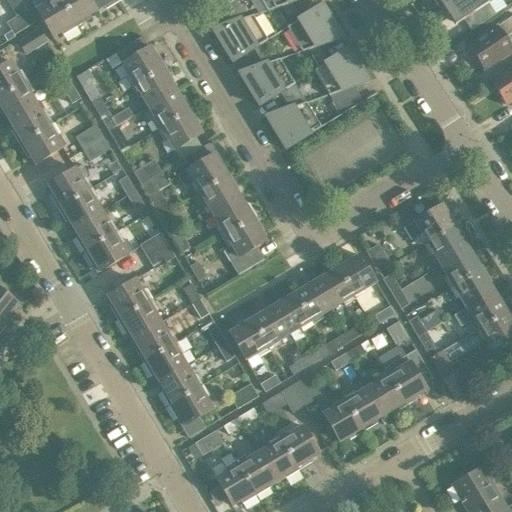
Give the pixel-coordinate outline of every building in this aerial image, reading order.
[(62,36),(76,28),(59,0),(45,0),(46,0),(45,0),(31,0),(30,1),(53,39),(61,34),(62,36)] [(59,0),(76,28),(90,20),(88,17),(96,12),(88,0),(59,0)] [(88,0),(96,12),(104,7),(106,10),(119,2),(117,0),(88,0)] [(243,12),(235,0),(226,6),(233,18),(243,12)] [(259,0),(267,12),(291,3),(300,0),(259,0)] [(432,0),(439,10),(454,0),(432,0)] [(454,0),(439,10),(439,11),(442,9),(454,27),(457,25),(494,0),(454,0)] [(511,0),(495,0),(502,11),(511,4),(511,0)] [(321,7),(301,20),(292,25),(293,27),(287,30),(301,53),(341,39),(321,7)] [(292,25),(301,20),(295,10),(286,16),(292,25)] [(14,36),(34,24),(27,12),(7,24),(11,31),(14,36)] [(253,17),(236,23),(213,31),(233,63),(254,50),(263,45),(268,42),(253,17)] [(484,71),(511,52),(511,35),(511,34),(511,18),(469,48),(484,71)] [(11,31),(3,36),(7,42),(15,37),(14,36),(11,31)] [(25,55),(46,43),(38,31),(18,43),(25,55)] [(132,89),(166,69),(157,55),(155,56),(150,48),(148,49),(142,38),(115,54),(129,76),(125,78),(132,89)] [(270,57),(263,45),(254,50),(261,63),(270,57)] [(311,57),(319,69),(328,63),(320,51),(311,57)] [(328,63),(319,69),(313,72),(328,97),(368,83),(348,51),(328,63)] [(280,94),(289,89),(295,85),(279,60),(240,75),(259,107),(280,94)] [(0,98),(11,92),(28,82),(21,71),(18,73),(11,62),(0,68),(0,98)] [(148,109),(176,92),(171,83),(173,82),(166,69),(132,89),(138,100),(141,98),(148,109)] [(511,69),(492,83),(498,93),(495,95),(502,105),(505,103),(506,105),(511,101),(511,69)] [(54,75),(63,90),(71,85),(62,70),(54,75)] [(88,71),(76,78),(83,90),(92,85),(95,83),(88,71)] [(9,122),(37,105),(31,95),(34,93),(28,82),(11,92),(0,98),(0,112),(2,116),(4,114),(9,122)] [(71,85),(63,90),(72,105),(81,100),(71,85)] [(92,104),(100,99),(92,85),(83,90),(92,104)] [(289,89),(280,94),(288,106),(296,101),(289,89)] [(157,132),(191,111),(183,98),(181,99),(176,92),(148,109),(154,119),(151,121),(157,132)] [(356,92),(333,105),(340,118),(363,104),(356,92)] [(306,104),(267,118),(286,151),(321,129),(306,104)] [(19,145),(52,125),(53,125),(47,114),(44,116),(37,105),(9,122),(14,131),(11,132),(19,145)] [(191,111),(157,132),(164,143),(167,141),(173,152),(202,135),(197,126),(199,125),(191,111)] [(99,117),(108,132),(117,127),(107,112),(99,117)] [(53,125),(52,125),(19,145),(27,159),(30,157),(35,166),(66,147),(53,125)] [(75,139),(82,151),(103,139),(96,126),(75,139)] [(125,142),(117,127),(108,132),(117,147),(125,142)] [(103,139),(82,151),(89,163),(110,150),(103,139)] [(196,166),(186,173),(177,178),(185,190),(190,186),(196,196),(230,176),(222,163),(220,164),(208,145),(190,156),(196,166)] [(141,185),(161,173),(154,161),(133,173),(141,185)] [(50,197),(58,210),(92,189),(86,179),(88,177),(82,166),(76,170),(76,169),(47,186),(52,195),(50,197)] [(161,173),(141,185),(148,197),(168,185),(161,173)] [(212,216),(241,199),(236,191),(238,190),(230,176),(196,196),(203,207),(206,205),(212,216)] [(118,182),(127,197),(135,192),(126,177),(118,182)] [(68,222),(73,230),(101,213),(95,202),(98,200),(92,189),(58,210),(66,223),(68,222)] [(144,207),(135,192),(127,197),(135,212),(144,207)] [(222,239),(255,219),(247,206),(245,207),(241,199),(212,216),(218,227),(215,229),(222,239)] [(417,237),(423,247),(457,227),(449,213),(447,215),(441,206),(413,223),(402,230),(408,242),(417,237)] [(108,223),(101,213),(73,230),(78,238),(75,240),(83,253),(117,232),(111,221),(108,223)] [(163,225),(172,240),(181,235),(171,219),(163,225)] [(255,219),(222,239),(227,249),(223,252),(238,277),(264,261),(256,248),(266,242),(261,234),(263,233),(255,219)] [(465,240),(457,227),(423,247),(430,258),(433,256),(439,267),(468,250),(463,242),(465,240)] [(117,232),(83,253),(92,266),(94,265),(99,273),(133,253),(125,240),(123,241),(117,232)] [(147,259),(168,247),(160,234),(140,246),(147,259)] [(189,249),(181,235),(172,240),(181,254),(189,249)] [(378,274),(390,266),(378,246),(366,253),(378,274)] [(168,247),(147,259),(154,270),(174,258),(168,247)] [(468,250),(439,267),(446,277),(443,279),(449,290),(483,270),(475,256),(472,258),(468,250)] [(335,267),(355,300),(366,294),(364,291),(375,285),(358,256),(350,261),(348,259),(335,267)] [(199,283),(207,278),(198,262),(190,267),(199,283)] [(323,277),(315,282),(332,311),(342,304),(344,307),(355,300),(335,267),(321,275),(323,277)] [(483,270),(449,290),(456,301),(459,299),(465,309),(494,292),(489,285),(491,283),(483,270)] [(382,280),(391,296),(400,291),(391,275),(382,280)] [(117,321),(151,301),(144,290),(142,292),(135,281),(107,298),(112,307),(110,308),(117,321)] [(332,311),(315,282),(307,287),(305,284),(292,292),(312,326),(323,319),(321,317),(332,311)] [(182,290),(192,306),(201,301),(191,285),(182,290)] [(408,305),(400,291),(391,296),(400,310),(408,305)] [(0,324),(4,328),(14,316),(12,314),(18,307),(0,292),(0,324)] [(280,303),(272,308),(289,336),(299,330),(301,332),(312,326),(292,292),(278,300),(280,303)] [(498,300),(494,292),(465,309),(453,317),(460,328),(469,323),(475,332),(509,312),(501,299),(498,300)] [(132,341),(161,324),(155,313),(157,312),(151,301),(117,321),(126,335),(128,333),(132,341)] [(209,315),(201,301),(192,306),(200,320),(209,315)] [(379,325),(395,316),(390,307),(374,317),(379,325)] [(262,310),(249,318),(269,352),(280,345),(278,342),(289,336),(272,308),(263,313),(262,310)] [(475,333),(443,352),(449,362),(484,341),(491,353),(511,340),(511,317),(509,312),(475,332),(475,333)] [(258,358),(269,352),(249,318),(235,326),(237,329),(228,334),(245,362),(257,355),(258,358)] [(408,323),(417,338),(425,333),(416,318),(408,323)] [(408,339),(398,323),(386,330),(395,346),(408,339)] [(143,364),(177,344),(170,332),(167,334),(161,324),(132,341),(137,349),(135,351),(143,364)] [(366,333),(361,324),(346,334),(350,342),(366,333)] [(217,348),(218,348),(226,343),(217,328),(208,333),(217,348)] [(425,333),(417,338),(426,353),(435,348),(425,333)] [(346,334),(324,347),(329,355),(350,342),(346,334)] [(226,343),(218,348),(217,348),(226,363),(235,357),(226,343)] [(177,344),(143,364),(151,378),(154,376),(158,384),(187,367),(180,356),(183,354),(177,344)] [(360,345),(345,355),(350,363),(365,354),(360,345)] [(329,355),(324,347),(303,360),(308,368),(329,355)] [(383,370),(385,373),(405,407),(418,399),(417,396),(425,391),(422,385),(432,380),(414,351),(383,370)] [(455,373),(449,362),(443,352),(430,360),(443,380),(455,373)] [(335,372),(350,363),(345,355),(330,363),(335,372)] [(308,368),(303,360),(288,369),(293,377),(308,368)] [(169,407),(202,386),(196,376),(193,377),(187,367),(158,384),(163,392),(161,393),(169,407)] [(376,382),(365,389),(382,417),(390,413),(392,415),(405,407),(385,373),(375,379),(376,382)] [(265,393),(280,384),(275,376),(260,385),(265,393)] [(291,387),(304,407),(316,400),(315,398),(319,395),(308,377),(304,379),(291,387)] [(237,410),(257,397),(250,385),(230,398),(237,410)] [(202,386),(169,407),(177,420),(179,419),(184,427),(212,410),(206,399),(209,397),(202,386)] [(304,407),(291,387),(279,394),(292,414),(304,407)] [(353,392),(342,399),(362,433),(376,425),(374,422),(382,417),(365,389),(355,395),(353,392)] [(349,441),(362,433),(342,399),(331,405),(333,408),(322,415),(339,443),(347,438),(349,441)] [(258,418),(253,410),(238,418),(243,426),(258,418)] [(243,426),(238,418),(223,427),(228,436),(243,426)] [(289,431),(278,437),(298,471),(312,463),(310,461),(318,456),(302,427),(291,434),(289,431)] [(202,457),(222,445),(215,432),(195,444),(202,457)] [(269,447),(259,453),(276,481),(283,477),(285,479),(298,471),(278,437),(267,443),(269,447)] [(246,456),(235,463),(256,497),(269,489),(267,486),(276,481),(259,453),(248,460),(246,456)] [(242,505),(256,497),(235,463),(225,469),(227,472),(216,479),(232,507),(241,502),(242,505)] [(453,486),(468,511),(511,511),(511,504),(505,509),(481,469),(453,486)]
